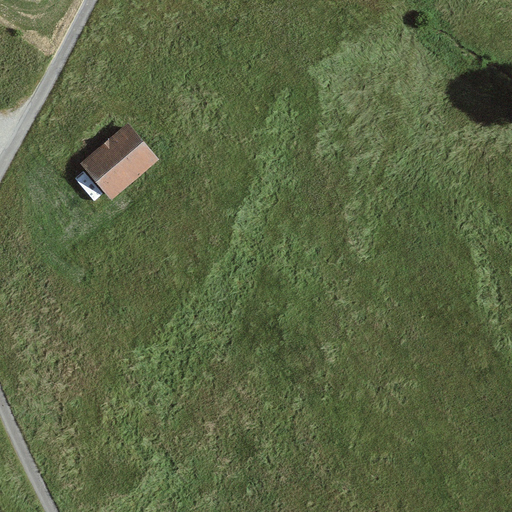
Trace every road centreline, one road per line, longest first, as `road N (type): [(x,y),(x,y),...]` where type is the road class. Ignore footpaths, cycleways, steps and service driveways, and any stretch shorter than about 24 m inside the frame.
road 1 (track): [(0,167),(89,0)]
road 2 (track): [(53,511),(0,395)]
